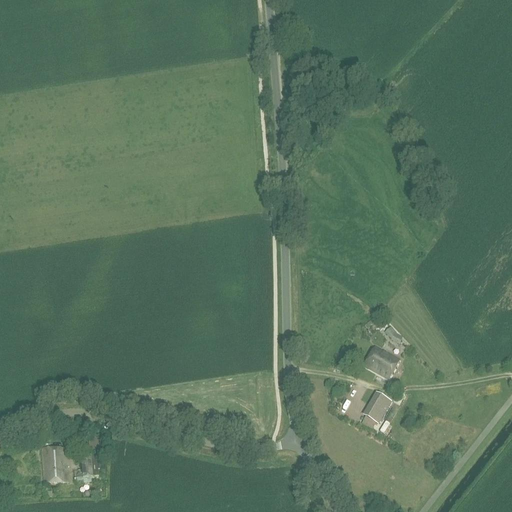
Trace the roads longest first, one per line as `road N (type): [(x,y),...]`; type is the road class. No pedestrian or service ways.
road 1 (unclassified): [(300,441),(290,402),(284,176),(268,0)]
road 2 (unclassified): [(300,441),(236,447),(75,411),(0,433)]
